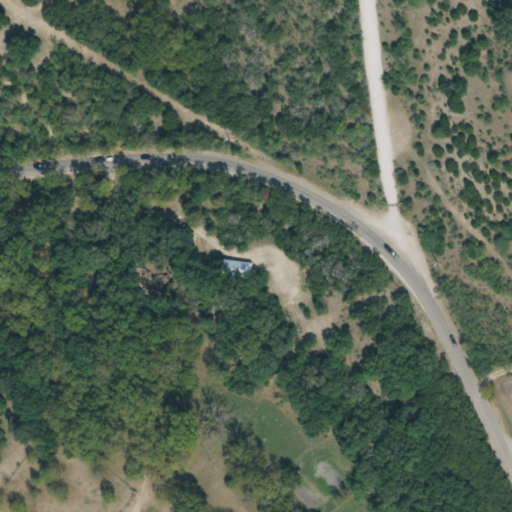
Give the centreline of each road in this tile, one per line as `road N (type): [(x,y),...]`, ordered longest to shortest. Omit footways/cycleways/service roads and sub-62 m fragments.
road 1 (tertiary): [(511,446),(422,279),(382,237),(323,197),(255,169),(199,159),(0,171)]
road 2 (residential): [(412,266),(391,185),(371,0)]
